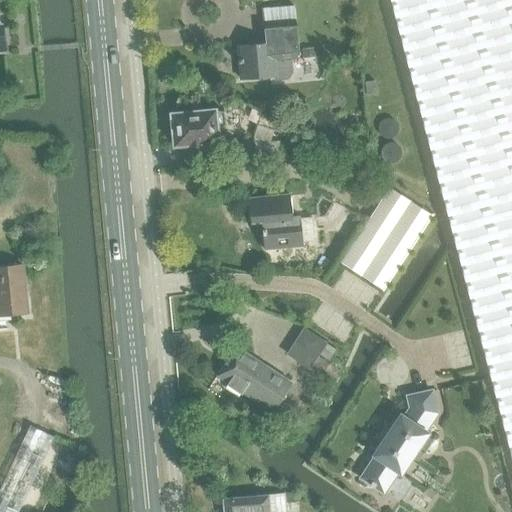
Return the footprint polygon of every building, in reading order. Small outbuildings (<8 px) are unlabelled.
[(511,0),(389,0),(511,463),(511,0)] [(299,60),(295,20),(262,23),(264,45),(238,48),(241,80),(273,76),(274,82),(285,80),(287,80),(289,78),(291,76),(292,74),(291,61),(299,60)] [(314,48),(302,49),(302,58),(315,57),(314,48)] [(375,81),(364,82),(366,95),(376,93),(375,81)] [(224,133),(222,116),(214,113),(171,117),(171,121),(167,124),(168,133),(172,134),(174,150),(181,149),(182,152),(189,151),(189,153),(202,151),(201,150),(210,149),(217,148),(215,133),(224,133)] [(280,154),(278,142),(269,142),(273,131),(257,126),(253,138),(255,158),(280,155),(280,154)] [(389,188),(339,264),(381,291),(431,216),(427,213),(389,188)] [(289,196),(248,200),(250,223),(261,222),(263,249),(302,246),(302,242),(314,241),(312,217),(299,218),(299,216),(291,217),(289,196)] [(0,314),(26,312),(21,266),(0,267),(0,314)] [(309,369),(319,375),(327,363),(317,357),(318,355),(328,362),(335,351),(303,331),(287,356),(309,369)] [(291,384),(237,348),(217,377),(229,384),(228,386),(241,395),(242,393),(272,413),(291,384)] [(339,360),(348,365),(352,358),(344,353),(339,360)] [(408,407),(360,475),(385,492),(399,471),(402,473),(417,450),(424,454),(434,439),(426,434),(427,433),(425,432),(437,414),(432,389),(405,395),(408,407)] [(28,426),(0,488),(0,511),(3,511),(6,507),(17,511),(42,458),(52,436),(40,431),(28,426)] [(284,511),(283,493),(223,499),(223,511),(284,511)]
